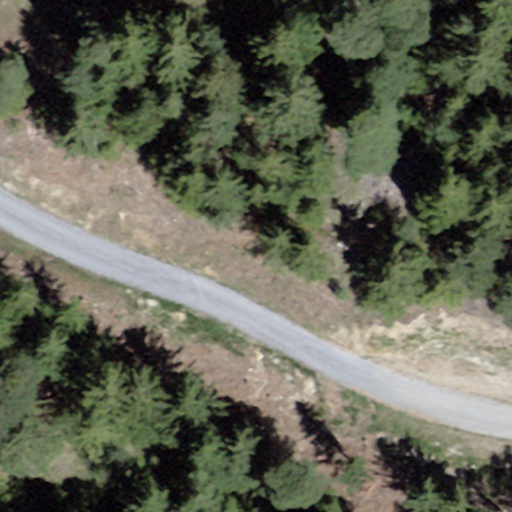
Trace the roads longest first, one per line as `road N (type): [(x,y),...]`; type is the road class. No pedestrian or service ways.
road 1 (track): [(511,419),(294,351),(45,245),(0,213)]
road 2 (track): [(0,10),(147,0)]
